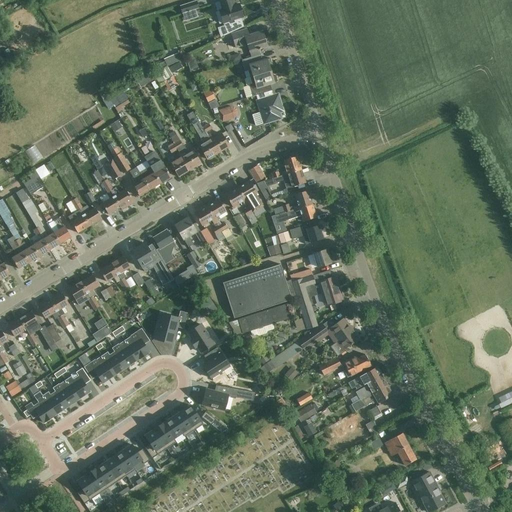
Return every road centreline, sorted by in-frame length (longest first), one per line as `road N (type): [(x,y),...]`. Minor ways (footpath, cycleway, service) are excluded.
road 1 (residential): [(478,502),(382,318),(319,132)]
road 2 (residential): [(0,308),(248,156),(319,132)]
road 3 (residential): [(41,441),(57,467),(72,467),(180,392),(182,373),(158,365)]
road 4 (residential): [(158,365),(41,441)]
road 5 (residential): [(319,132),(275,0)]
